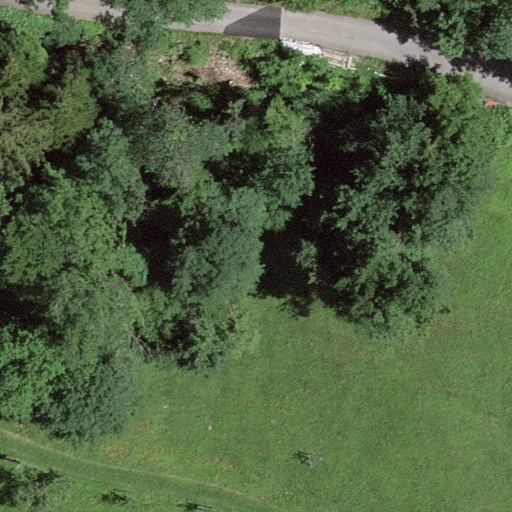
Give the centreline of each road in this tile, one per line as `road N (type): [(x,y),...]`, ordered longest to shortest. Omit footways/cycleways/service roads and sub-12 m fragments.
road 1 (residential): [(511,81),(388,39),(39,0)]
road 2 (track): [(251,511),(0,443)]
